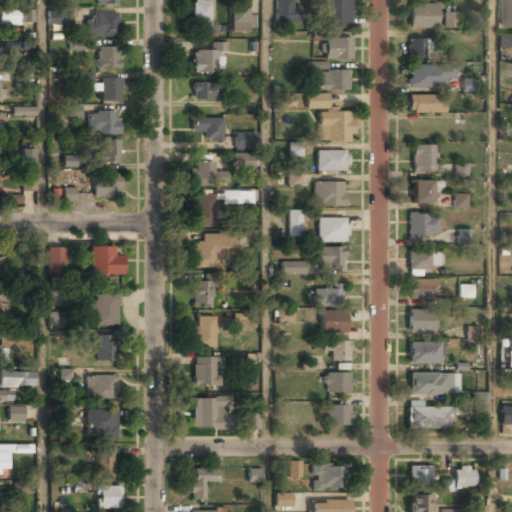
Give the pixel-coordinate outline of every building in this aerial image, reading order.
[(192,0),(192,26),(209,26),(209,0),(192,0)] [(302,8),(291,8),(291,0),(274,0),(274,23),(302,23),(302,8)] [(351,0),(324,0),(324,29),(351,29),(351,0)] [(511,0),(499,0),(499,27),(511,27),(511,0)] [(247,3),(230,3),(230,32),(254,32),(254,16),(247,16),(247,3)] [(408,5),(408,30),(436,30),(436,5),(408,5)] [(47,24),(69,24),(68,9),(46,9),(47,24)] [(0,23),(0,24),(33,24),(33,10),(0,10),(0,23)] [(88,13),(88,37),(118,37),(118,13),(88,13)] [(452,14),(444,14),(444,27),(452,27),(452,14)] [(511,47),(511,33),(498,34),(499,48),(511,47)] [(351,39),(323,39),(323,60),(351,60),(351,39)] [(430,58),(430,39),(406,39),(406,58),(430,58)] [(32,51),(32,42),(4,42),(4,50),(32,51)] [(83,50),(83,42),(68,43),(69,51),(83,50)] [(216,55),(223,55),(223,43),(209,43),(209,52),(192,52),(192,74),(216,74),(216,55)] [(118,48),(96,48),(96,69),(118,69),(118,48)] [(9,60),(0,60),(0,72),(9,72),(9,60)] [(406,89),(445,89),(445,79),(453,79),(453,66),(406,66),(406,89)] [(347,72),(312,71),(312,91),(347,92),(347,72)] [(93,73),(78,72),(78,83),(92,84),(93,73)] [(14,88),(26,89),(26,74),(14,74),(14,88)] [(120,79),(98,79),(98,102),(120,102),(120,79)] [(473,93),(474,79),(461,79),(461,92),(473,93)] [(191,83),(191,101),(218,101),(218,83),(191,83)] [(327,95),(305,95),(305,110),(327,110),(327,95)] [(443,114),(443,96),(408,95),(407,113),(443,114)] [(293,107),(293,97),(278,96),(278,106),(293,107)] [(80,106),(66,105),(66,117),(80,118),(80,106)] [(33,109),(13,109),(13,118),(33,118),(33,109)] [(117,136),(117,113),(87,113),(87,136),(117,136)] [(349,142),(349,113),(316,113),(316,142),(349,142)] [(203,133),(203,142),(220,142),(220,119),(190,119),(190,133),(203,133)] [(256,150),(256,132),(233,133),(234,150),(256,150)] [(118,163),(118,141),(96,141),(96,163),(118,163)] [(287,156),(301,156),(302,142),(288,142),(287,156)] [(411,173),(434,173),(434,146),(411,146),(411,173)] [(35,149),(21,149),(21,165),(35,165),(35,149)] [(315,151),(315,171),(346,171),(346,151),(315,151)] [(254,168),(254,153),(232,153),(232,168),(254,168)] [(74,155),(62,155),(62,168),(75,167),(74,155)] [(189,162),(189,186),(225,186),(225,173),(212,173),(212,162),(189,162)] [(455,177),(465,176),(464,165),(454,166),(455,177)] [(20,171),(21,191),(35,191),(35,171),(20,171)] [(119,198),(119,175),(93,175),(93,198),(119,198)] [(287,188),(299,188),(299,175),(287,175),(287,188)] [(430,204),(430,182),(411,182),(411,204),(430,204)] [(344,207),(344,183),(312,183),(312,207),(344,207)] [(51,203),(58,204),(59,189),(51,189),(51,203)] [(63,189),(63,200),(72,200),(72,189),(63,189)] [(252,204),(252,190),(221,191),(221,204),(252,204)] [(467,208),(466,194),(452,194),(452,208),(467,208)] [(192,196),(192,227),(214,227),(214,196),(192,196)] [(300,211),(287,212),(287,237),(301,237),(300,211)] [(408,238),(437,238),(437,214),(408,214),(408,238)] [(316,243),(345,243),(345,219),(316,219),(316,243)] [(471,229),(456,230),(456,245),(471,244),(471,229)] [(191,242),(192,267),(220,267),(220,258),(234,257),(234,234),(200,235),(200,242),(191,242)] [(89,274),(120,274),(120,247),(89,247),(89,274)] [(313,247),(313,268),(344,268),(344,247),(313,247)] [(58,269),(56,249),(48,250),(49,269),(58,269)] [(436,253),(406,253),(406,271),(436,271),(436,253)] [(281,274),(303,274),(303,263),(281,263),(281,274)] [(432,280),(408,280),(408,300),(432,300),(432,280)] [(191,282),(191,308),(210,308),(210,282),(191,282)] [(457,298),(472,298),(473,285),(458,285),(457,298)] [(312,306),(341,306),(341,287),(312,287),(312,306)] [(95,326),(117,326),(117,294),(90,294),(90,316),(95,316),(95,326)] [(293,310),(278,309),(277,321),(292,322),(293,310)] [(320,312),(320,334),(345,334),(345,312),(320,312)] [(433,333),(433,312),(407,312),(407,333),(433,333)] [(60,313),(47,313),(47,330),(59,330),(60,313)] [(214,317),(192,317),(192,347),(214,347),(214,317)] [(478,338),(477,326),(465,327),(465,339),(478,338)] [(93,335),(93,361),(114,361),(114,335),(93,335)] [(322,342),(322,353),(329,353),(329,362),(348,362),(348,342),(322,342)] [(439,342),(408,342),(408,363),(439,363),(439,342)] [(192,387),(215,387),(215,358),(192,358),(192,387)] [(71,369),(58,369),(58,381),(71,381),(71,369)] [(0,388),(34,388),(34,372),(0,372),(0,388)] [(408,395),(446,395),(446,373),(408,373),(408,395)] [(350,393),(350,374),(323,374),(323,393),(350,393)] [(85,376),(85,399),(116,399),(116,376),(85,376)] [(0,401),(11,402),(11,390),(0,390),(0,401)] [(486,392),(470,393),(470,404),(486,403),(486,392)] [(191,399),(191,428),(221,428),(221,399),(191,399)] [(324,407),(324,426),(351,426),(351,407),(324,407)] [(449,430),(449,407),(406,407),(406,430),(449,430)] [(6,421),(23,422),(23,408),(7,408),(6,421)] [(68,408),(52,408),(52,426),(68,426),(68,408)] [(511,408),(502,408),(500,423),(511,423),(511,408)] [(85,410),(85,439),(115,439),(115,410),(85,410)] [(259,429),(258,413),(243,413),(243,430),(259,429)] [(30,453),(30,445),(0,446),(0,470),(8,470),(7,454),(30,453)] [(114,447),(95,447),(95,478),(114,478),(114,447)] [(299,463),(287,463),(287,478),(299,478),(299,463)] [(309,467),(309,490),(340,490),(340,467),(309,467)] [(407,467),(407,486),(431,486),(431,467),(407,467)] [(452,489),(472,489),(472,468),(452,468),(452,489)] [(206,485),(217,485),(217,469),(189,469),(189,501),(206,501),(206,485)] [(257,481),(256,470),(249,471),(249,481),(257,481)] [(452,480),(440,480),(440,492),(452,492),(452,480)] [(26,494),(27,481),(14,481),(13,493),(26,494)] [(84,481),(75,481),(75,493),(84,493),(84,481)] [(120,486),(95,486),(95,509),(120,509),(120,486)] [(290,494),(274,494),(274,508),(290,508),(290,494)] [(408,496),(408,511),(431,511),(431,496),(408,496)] [(310,511),(348,511),(348,502),(310,502),(310,511)]
